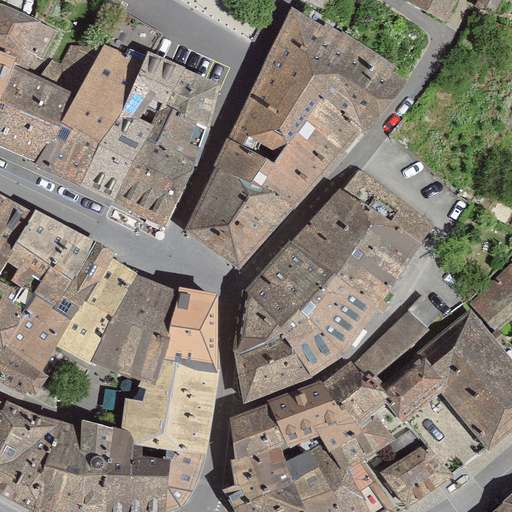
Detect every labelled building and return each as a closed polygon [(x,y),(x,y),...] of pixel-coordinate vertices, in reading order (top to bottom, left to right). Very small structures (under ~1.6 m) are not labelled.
[(452,0),(397,0),(397,1),(441,22),(452,0)] [(496,0),(472,0),(469,11),(490,18),(496,0)] [(0,53),(16,60),(14,66),(33,74),(55,31),(0,6),(0,53)] [(403,75),(284,12),(174,237),(232,272),(403,75)] [(60,124),(37,163),(81,187),(119,111),(146,58),(105,41),(102,48),(60,124)] [(33,74),(14,66),(0,102),(60,124),(102,48),(69,46),(62,65),(53,60),(39,77),(33,74)] [(149,52),(146,58),(119,111),(154,128),(164,108),(184,70),(149,52)] [(0,53),(0,102),(14,66),(16,60),(0,53)] [(184,70),(164,108),(205,128),(217,84),(184,70)] [(0,148),(37,163),(60,124),(0,102),(0,148)] [(154,128),(148,140),(196,163),(205,128),(164,108),(154,128)] [(154,128),(119,111),(81,187),(117,204),(148,140),(154,128)] [(148,140),(117,204),(164,227),(196,163),(148,140)] [(430,229),(355,172),(334,195),(327,191),(236,293),(228,358),(234,401),(310,370),(355,328),(368,309),(377,316),(389,297),(382,292),(430,229)] [(511,204),(469,177),(455,197),(499,225),(511,204)] [(36,373),(51,350),(78,365),(88,369),(132,385),(128,400),(118,397),(111,428),(71,421),(67,428),(0,401),(0,498),(22,509),(28,511),(167,511),(186,507),(197,486),(210,374),(210,295),(170,289),(166,295),(119,272),(87,246),(26,213),(0,198),(0,376),(34,390),(41,377),(36,373)] [(511,265),(511,266),(465,307),(444,325),(420,294),(343,361),(315,383),(221,419),(226,486),(213,494),(228,511),(393,511),(359,460),(388,441),(383,435),(402,423),(433,396),(481,450),(511,422),(511,347),(500,332),(511,322),(511,265)] [(420,443),(377,472),(401,506),(443,476),(420,443)] [(511,511),(511,488),(494,501),(484,511),(511,511)]
